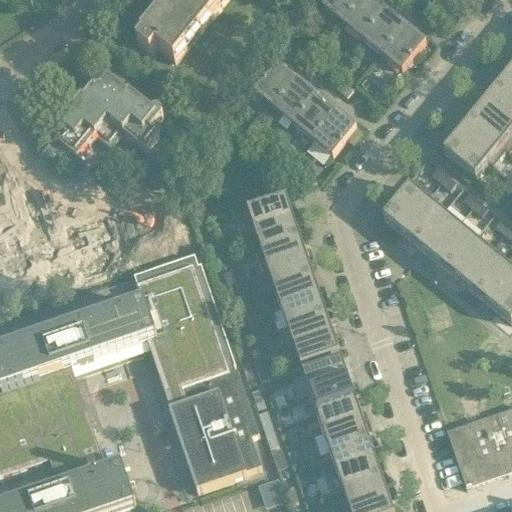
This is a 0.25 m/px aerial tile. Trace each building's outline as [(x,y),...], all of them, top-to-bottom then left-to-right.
[(176,0),(143,41),(145,42),(138,49),(151,60),(158,53),(175,67),(230,0),(176,0)] [(333,0),(324,12),(344,28),(366,0),(333,0)] [(387,14),(369,0),(366,0),(344,28),(363,44),(387,14)] [(407,30),(387,14),(363,44),(382,59),(407,30)] [(427,46),(407,30),(382,59),(402,76),(427,46)] [(254,97),(274,113),(298,84),(279,68),(254,97)] [(511,79),(510,78),(497,94),(511,106),(511,79)] [(64,125),(62,124),(61,123),(60,123),(59,123),(57,124),(55,125),(55,126),(54,127),(54,128),(54,129),(54,130),(54,131),(54,132),(55,133),(63,139),(59,144),(53,146),(41,162),(53,172),(78,164),(96,141),(111,154),(124,139),(147,157),(160,141),(161,134),(156,130),(162,122),(163,122),(163,121),(163,120),(163,119),(163,118),(163,117),(163,116),(162,116),(161,115),(160,114),(158,113),(157,113),(155,114),(154,115),(152,116),(130,98),(128,100),(104,81),(84,105),(82,103),(64,125)] [(318,100),(298,84),(274,113),(294,129),(318,100)] [(511,106),(497,94),(484,110),(511,132),(511,106)] [(337,115),(318,100),(294,129),(313,145),(337,115)] [(511,132),(484,110),(471,126),(507,156),(511,158),(511,156),(511,132)] [(357,131),(337,115),(313,145),(333,161),(357,131)] [(39,130),(33,125),(32,124),(30,124),(29,125),(29,126),(28,126),(34,144),(41,135),(39,130)] [(507,156),(471,126),(458,142),(490,168),(494,172),(507,156)] [(255,139),(249,146),(257,152),(263,145),(255,139)] [(490,168),(458,142),(445,158),(477,184),(490,168)] [(0,293),(147,244),(140,223),(154,218),(147,198),(44,233),(15,148),(0,153),(0,293)] [(278,156),(272,163),(280,169),(286,162),(278,156)] [(441,188),(447,180),(438,172),(432,180),(441,188)] [(450,195),(456,188),(447,180),(441,188),(450,195)] [(509,198),(511,193),(511,185),(508,183),(501,192),(509,198)] [(401,237),(427,205),(410,192),(385,224),(401,237)] [(473,214),(479,206),(470,199),(464,206),(473,214)] [(294,223),(287,203),(243,218),(250,238),(255,236),(294,223)] [(417,250),(443,219),(427,205),(401,237),(417,250)] [(482,222),(489,214),(479,206),(473,214),(482,222)] [(433,264),(459,232),(443,219),(417,250),(433,264)] [(301,242),(298,233),(294,223),(255,236),(262,256),(301,242)] [(505,240),(511,232),(502,224),(495,232),(505,240)] [(449,277),(475,245),(459,232),(433,264),(449,277)] [(232,245),(228,234),(218,237),(222,248),(232,245)] [(307,262),(304,253),(301,242),(262,256),(257,258),(263,277),(307,262)] [(236,256),(232,245),(222,248),(226,260),(236,256)] [(465,290),(491,258),(475,245),(449,277),(465,290)] [(480,302),(506,270),(491,258),(465,290),(480,302)] [(252,444),(260,441),(202,271),(199,272),(195,262),(137,282),(145,307),(0,356),(0,493),(53,475),(58,489),(0,509),(0,511),(129,511),(136,510),(122,468),(106,473),(75,384),(152,357),(172,415),(170,416),(198,498),(248,481),(247,478),(262,473),(252,444)] [(314,282),(313,278),(307,262),(263,277),(270,297),(275,295),(314,282)] [(496,315),(511,295),(511,263),(506,270),(480,302),(496,315)] [(241,273),(232,276),(236,287),(245,284),(241,273)] [(321,301),(314,282),(275,295),(282,314),(321,301)] [(249,295),(245,284),(236,287),(240,299),(249,295)] [(511,295),(496,315),(511,328),(511,295)] [(327,321),(326,316),(321,301),(282,314),(289,334),(327,321)] [(258,322),(254,311),(245,314),(249,326),(258,322)] [(295,353),(334,340),(327,321),(289,334),(283,336),(290,355),(295,353)] [(262,334),(258,322),(249,326),(253,337),(262,334)] [(341,360),(334,340),(295,353),(302,373),(341,360)] [(272,361),(268,350),(258,353),(262,364),(272,361)] [(276,372),(272,361),(262,364),(266,376),(276,372)] [(350,385),(347,377),(343,366),(304,379),(311,399),(350,385)] [(356,405),(355,401),(350,385),(311,399),(317,418),(356,405)] [(287,407),(283,396),(274,399),(278,410),(287,407)] [(363,424),(360,415),(356,405),(317,418),(324,438),(363,424)] [(291,418),(287,407),(278,410),(282,422),(291,418)] [(511,478),(511,415),(448,437),(467,494),(511,478)] [(370,444),(368,440),(363,424),(324,438),(331,457),(370,444)] [(301,446),(297,434),(287,437),(291,449),(301,446)] [(376,463),(373,454),(370,444),(331,457),(338,477),(376,463)] [(282,454),(274,457),(280,476),(288,473),(282,454)] [(383,483),(379,473),(376,463),(338,477),(344,496),(383,483)] [(314,484),(310,473),(300,476),(304,487),(314,484)] [(362,511),(390,503),(386,492),(383,483),(344,496),(349,511),(362,511)] [(278,484),(259,490),(266,511),(268,511),(286,506),(278,484)] [(295,492),(287,495),(292,510),(300,507),(295,492)] [(392,511),(390,503),(362,511),(392,511)]
